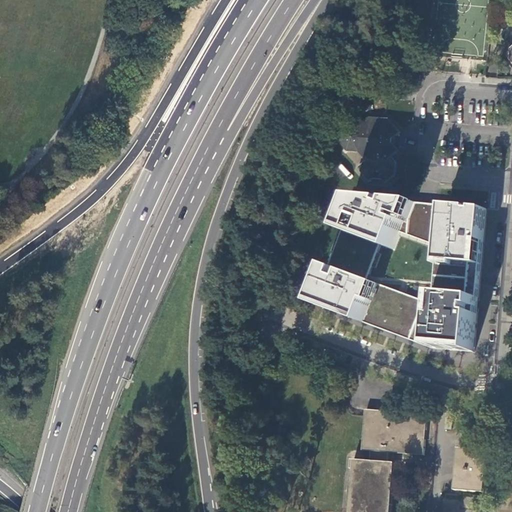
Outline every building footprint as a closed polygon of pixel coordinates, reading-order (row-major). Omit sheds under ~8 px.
[(342,132),(341,143),(349,153),(360,154),(367,161),(359,169),(372,183),(376,180),(383,181),(387,184),(397,176),(398,162),(394,158),(400,153),(400,151),(394,143),(395,139),(401,135),(401,132),(391,121),(371,119),(362,125),(351,124),(342,132)] [(415,203),(357,198),(345,230),(383,245),(395,250),(403,231),(415,203)] [(403,231),(444,247),(447,206),(415,203),(403,231)] [(443,263),(493,267),(497,210),(447,206),(444,247),(443,263)] [(383,245),(345,230),(332,266),(370,280),(383,245)] [(443,263),(441,289),(491,292),(493,267),(443,263)] [(370,280),(332,266),(318,305),(374,325),(388,286),(370,280)] [(388,286),(374,325),(437,349),(440,306),(388,286)] [(491,292),(441,289),(440,306),(437,349),(487,353),(491,292)] [(351,511),(392,511),(396,464),(391,463),(391,453),(425,456),(428,415),(367,410),(363,451),(372,452),(371,462),(353,461),(353,470),(355,470),(351,511)] [(458,490),(488,493),(491,451),(461,448),(458,490)]
